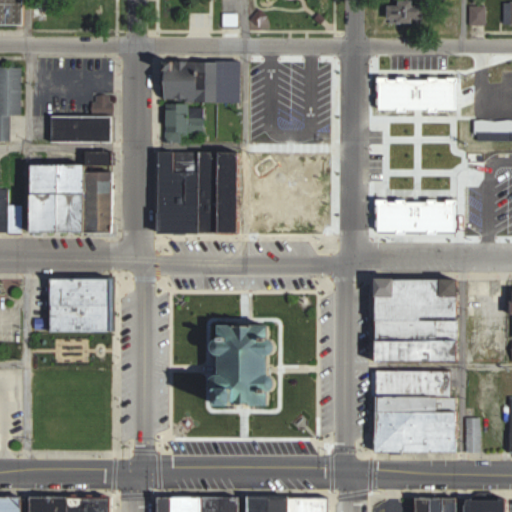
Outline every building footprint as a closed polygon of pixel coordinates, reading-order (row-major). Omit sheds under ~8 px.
[(0,0),(0,23),(27,23),(27,0),(0,0)] [(428,0),(398,0),(398,23),(428,23),(428,0)] [(472,3),(472,25),(489,25),(489,3),(472,3)] [(340,64),(253,61),(251,126),(239,126),(239,125),(239,112),(245,105),(247,63),(215,62),(215,72),(176,82),(169,82),(168,101),(170,104),(169,138),(293,143),(294,134),(308,130),(308,127),(338,119),(340,64)] [(25,114),(25,67),(0,66),(0,140),(14,140),(14,114),(25,114)] [(511,66),(501,66),(501,100),(511,99),(511,66)] [(117,95),(94,95),(94,116),(56,117),(57,144),(118,143),(117,95)] [(490,138),(511,137),(511,110),(490,111),(490,138)] [(432,195),(432,212),(462,213),(463,153),(383,151),(382,194),(432,195)] [(166,235),(252,235),(253,192),(336,192),(336,155),(166,155),(166,235)] [(121,168),(42,168),(42,235),(121,236),(121,168)] [(0,233),(26,233),(26,182),(0,181),(0,233)] [(387,358),(467,358),(468,278),(406,277),(406,294),(387,294),(387,358)] [(121,281),(56,281),(56,330),(121,330),(121,281)] [(217,406),(279,406),(279,323),(217,323),(217,406)] [(483,450),(483,416),(466,416),(466,393),(452,393),(452,370),(382,370),(382,450),(483,450)] [(0,511),(119,511),(119,495),(0,494),(0,511)] [(166,495),(165,511),(246,511),(247,495),(166,495)] [(335,511),(336,495),(256,495),(255,511),(335,511)] [(465,511),(466,496),(420,496),(420,511),(511,511),(511,497),(475,498),(475,511),(465,511)]
